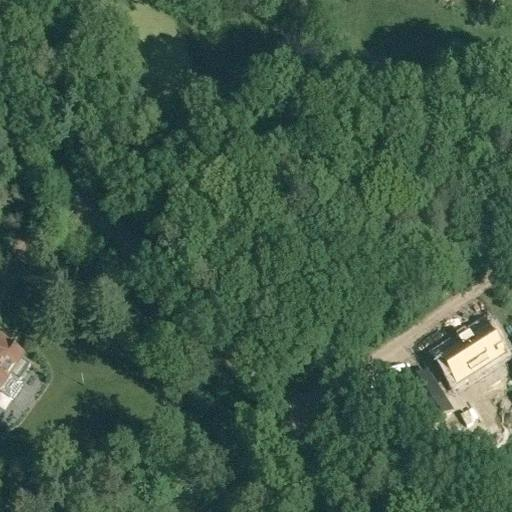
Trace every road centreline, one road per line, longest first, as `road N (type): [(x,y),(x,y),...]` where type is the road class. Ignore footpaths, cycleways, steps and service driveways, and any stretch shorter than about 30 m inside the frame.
road 1 (unclassified): [(325,511),(268,384),(0,122)]
road 2 (unknown): [(280,407),(511,287)]
road 3 (track): [(297,442),(353,469),(399,511)]
